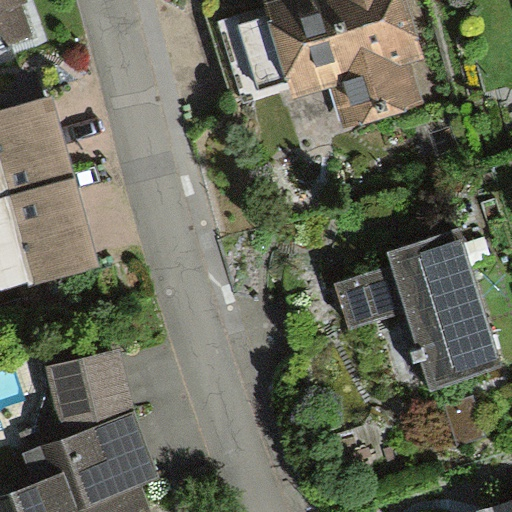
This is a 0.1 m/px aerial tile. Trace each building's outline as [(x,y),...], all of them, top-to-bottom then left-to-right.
[(263,0),(290,90),(325,79),(337,123),(406,103),(393,62),(409,57),(392,0),(263,0)] [(49,92),(0,106),(0,188),(70,168),(49,92)] [(0,270),(92,245),(70,168),(0,188),(0,270)] [(495,365),(451,229),(380,252),(387,273),(333,291),(344,326),(391,311),(417,390),(495,365)] [(151,511),(141,480),(160,474),(135,403),(122,344),(50,359),(68,427),(32,439),(42,468),(0,483),(0,511),(151,511)] [(483,511),(511,511),(511,485),(478,496),(483,511)]
